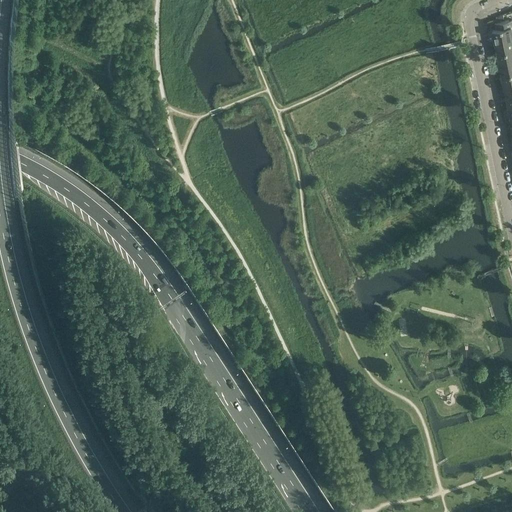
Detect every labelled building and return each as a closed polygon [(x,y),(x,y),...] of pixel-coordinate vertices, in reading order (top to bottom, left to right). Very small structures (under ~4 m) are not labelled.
[(493,30),(495,42),(511,38),(511,28),(511,27),(511,26),(511,20),(497,23),(499,29),(493,30)] [(511,38),(495,42),(497,53),(511,49),(511,38)] [(511,49),(497,53),(500,64),(511,61),(511,49)] [(511,61),(500,64),(502,75),(511,73),(511,61)] [(511,73),(502,75),(504,87),(511,84),(511,73)]
